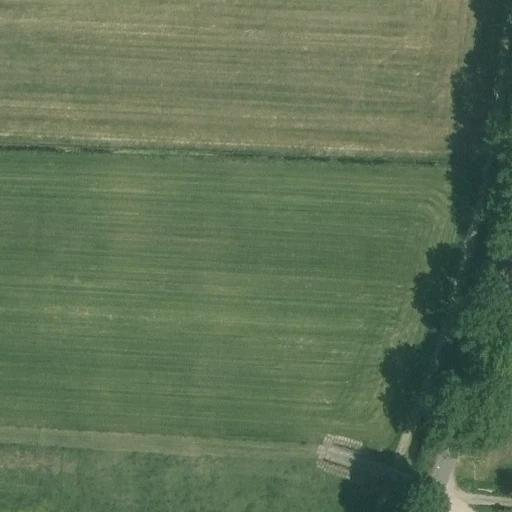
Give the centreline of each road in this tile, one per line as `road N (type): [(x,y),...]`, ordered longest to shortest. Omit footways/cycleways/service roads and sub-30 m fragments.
road 1 (track): [(436,489),(297,446),(0,432)]
road 2 (unclassified): [(428,511),(511,253)]
